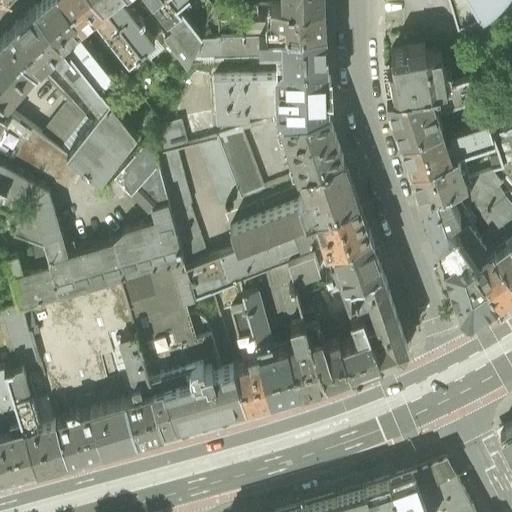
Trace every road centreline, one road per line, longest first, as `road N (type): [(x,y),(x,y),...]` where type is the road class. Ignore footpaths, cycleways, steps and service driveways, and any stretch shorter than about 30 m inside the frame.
road 1 (residential): [(451,381),(361,98),(353,0)]
road 2 (primary): [(174,478),(289,445),(451,381)]
road 3 (residential): [(451,381),(511,510)]
road 4 (primary): [(52,511),(174,478)]
